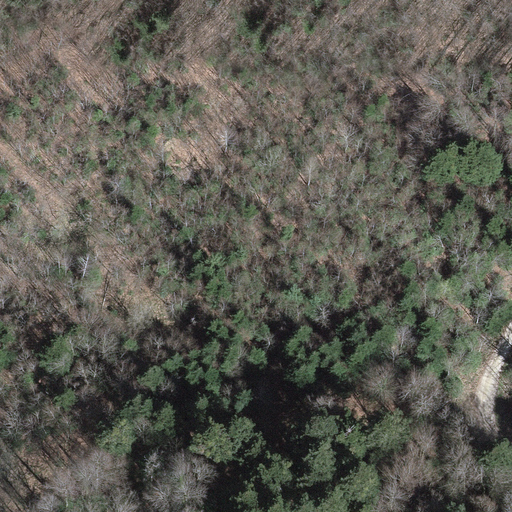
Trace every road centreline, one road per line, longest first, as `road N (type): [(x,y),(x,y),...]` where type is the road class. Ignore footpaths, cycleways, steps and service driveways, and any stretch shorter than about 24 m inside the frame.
road 1 (track): [(511,476),(489,453),(482,429),(485,398),(511,336)]
road 2 (track): [(0,77),(108,0)]
